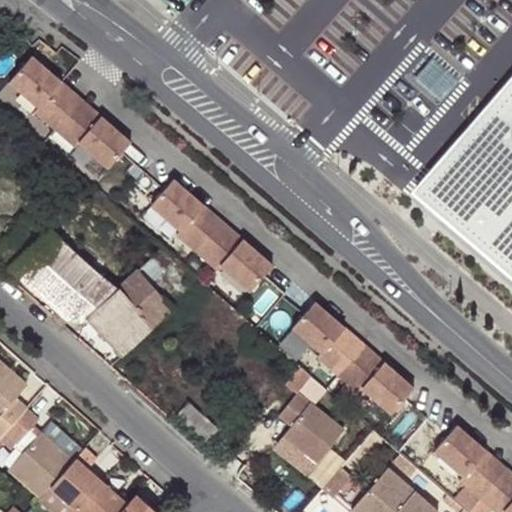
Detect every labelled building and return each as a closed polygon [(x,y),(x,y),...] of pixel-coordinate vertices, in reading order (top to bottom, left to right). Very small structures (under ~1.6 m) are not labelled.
[(65,82),(35,56),(13,82),(42,107),(38,111),(79,146),(82,142),(111,168),(134,142),(104,116),(97,125),(57,90),(65,82)] [(511,77),(427,177),(428,206),(511,277),(511,77)] [(104,116),(65,82),(57,90),(97,125),(104,116)] [(0,129),(10,118),(0,109),(0,129)] [(206,205),(176,179),(154,205),(183,230),(180,234),(220,270),(224,265),(253,291),(275,265),(246,239),(238,248),(199,213),(206,205)] [(246,239),(206,205),(199,213),(238,248),(246,239)] [(2,255),(13,265),(40,240),(32,230),(2,255)] [(118,288),(50,230),(40,240),(13,265),(70,316),(88,319),(119,289),(118,288)] [(88,319),(122,354),(173,307),(139,269),(118,288),(119,289),(88,319)] [(276,329),(294,304),(283,297),(266,321),(276,329)] [(348,328),(318,303),(296,328),(325,353),(321,357),(362,393),(365,389),(394,414),(417,388),(387,363),(380,371),(340,337),(348,328)] [(387,363),(348,328),(340,337),(380,371),(387,363)] [(0,363),(0,440),(3,437),(7,432),(27,410),(17,401),(28,388),(0,363)] [(304,395),(318,379),(307,369),(293,385),(304,395)] [(299,427),(281,450),(316,477),(352,432),(306,394),(287,417),(299,427)] [(190,403),(180,416),(208,441),(219,428),(190,403)] [(17,442),(20,444),(35,428),(40,422),(27,410),(7,432),(17,442)] [(53,421),(42,434),(62,450),(73,437),(53,421)] [(490,452),(460,426),(438,451),(467,477),(463,481),(498,511),(511,511),(511,485),(482,460),(490,452)] [(16,449),(24,455),(42,434),(35,428),(20,444),(16,449)] [(13,447),(17,442),(7,432),(3,437),(7,442),(13,447)] [(42,434),(24,455),(9,472),(41,500),(51,490),(75,463),(62,450),(42,434)] [(75,511),(79,511),(104,485),(90,472),(98,463),(86,452),(75,463),(51,490),(75,511)] [(511,470),(490,452),(482,460),(511,485),(511,470)] [(422,469),(405,455),(395,465),(412,480),(422,469)] [(345,472),(325,494),(336,503),(355,481),(345,472)] [(361,504),(370,511),(436,511),(390,472),(361,504)] [(126,511),(131,507),(104,485),(79,511),(126,511)] [(41,500),(40,501),(53,511),(75,511),(51,490),(41,500)] [(457,511),(463,505),(453,496),(446,504),(455,511),(457,511)] [(153,511),(138,498),(131,507),(126,511),(153,511)]
